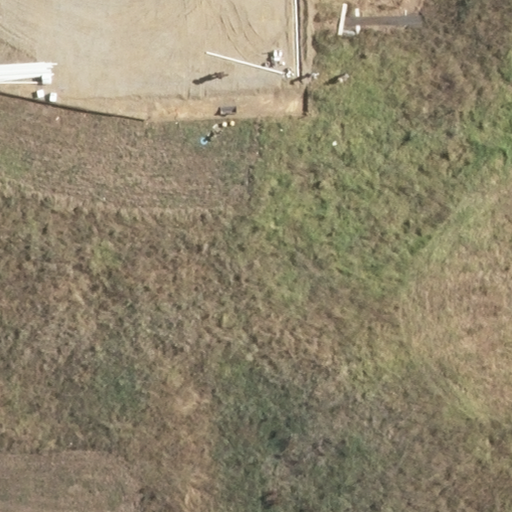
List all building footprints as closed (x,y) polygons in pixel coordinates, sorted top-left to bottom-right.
[(386,183),(309,180),(308,212),(385,214),(386,183)] [(500,209),(410,210),(412,387),(502,386),(500,209)] [(393,258),(310,254),(308,289),(391,293),(393,258)] [(377,415),(325,414),(325,455),(376,456),(377,415)] [(319,511),(493,511),(493,474),(319,479),(319,511)]
